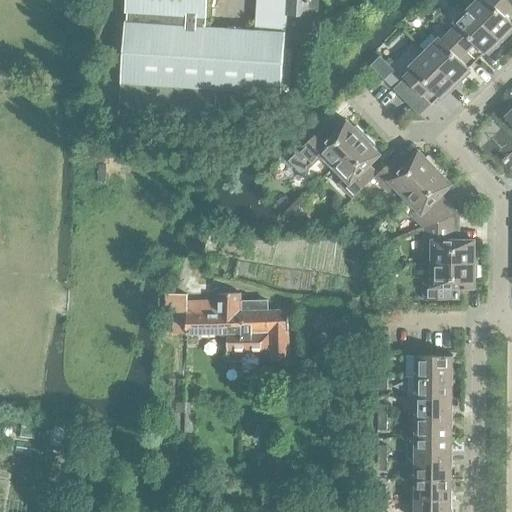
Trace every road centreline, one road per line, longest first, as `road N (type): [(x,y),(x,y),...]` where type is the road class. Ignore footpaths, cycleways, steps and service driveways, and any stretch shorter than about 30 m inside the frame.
road 1 (residential): [(497,315),(478,347),(477,511)]
road 2 (residential): [(497,315),(499,201),(456,153),(452,137)]
